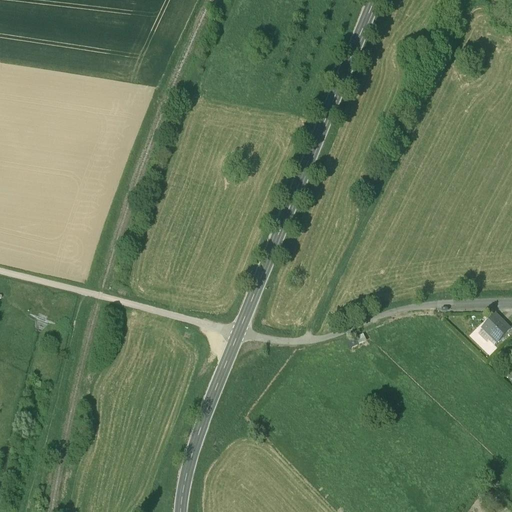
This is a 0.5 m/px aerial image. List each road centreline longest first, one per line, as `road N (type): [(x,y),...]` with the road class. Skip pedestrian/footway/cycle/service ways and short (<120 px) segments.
road 1 (tertiary): [(374,0),(190,454),(180,511)]
road 2 (track): [(305,342),(470,0)]
road 3 (track): [(236,335),(0,273)]
road 4 (track): [(164,466),(220,330)]
